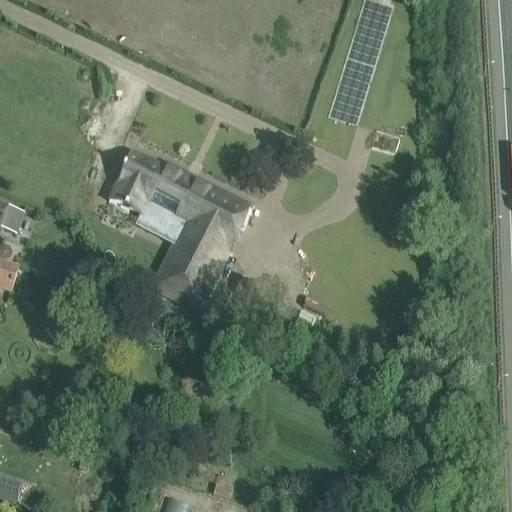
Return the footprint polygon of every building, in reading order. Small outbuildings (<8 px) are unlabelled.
[(109,203),(127,211),(142,218),(137,229),(172,246),(148,293),(199,319),(223,272),(234,255),(250,209),(165,167),(163,170),(131,156),(109,203)] [(25,215),(0,206),(0,231),(18,237),(25,215)] [(0,292),(12,296),(20,268),(0,261),(0,292)] [(0,480),(0,506),(15,511),(23,487),(0,480)] [(229,492),(216,487),(213,497),(226,501),(229,492)]
